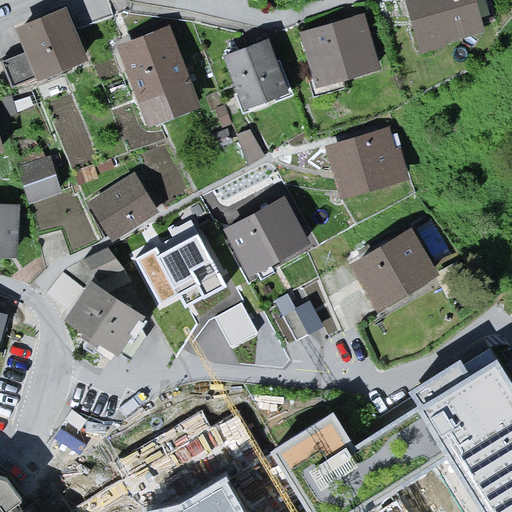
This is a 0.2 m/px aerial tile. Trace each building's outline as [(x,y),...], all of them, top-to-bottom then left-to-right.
[(480,0),(407,0),(419,46),(488,29),(480,0)] [(68,4),(18,25),(27,46),(0,57),(14,89),(90,57),(68,4)] [(367,11),(302,31),(319,86),(385,65),(367,11)] [(175,22),(116,43),(147,130),(206,110),(175,22)] [(271,35),(224,52),(244,106),(291,89),(271,35)] [(397,118),(327,141),(345,197),(416,174),(397,118)] [(36,157),(19,163),(32,201),(66,190),(54,153),(48,157),(36,157)] [(137,167),(89,196),(113,236),(162,206),(137,167)] [(288,188),(228,222),(256,272),(316,239),(288,188)] [(24,200),(0,198),(0,254),(20,256),(24,200)] [(415,223),(354,257),(381,306),(443,272),(415,223)] [(202,226),(138,258),(162,305),(226,273),(202,226)] [(113,246),(88,258),(98,280),(123,268),(113,246)] [(160,319),(93,277),(67,318),(134,360),(160,319)] [(282,316),(296,341),(324,326),(309,301),(282,316)] [(213,317),(230,347),(257,332),(241,302),(213,317)] [(0,352),(12,312),(0,308),(0,352)] [(333,412),(273,450),(312,511),(369,511),(456,458),(490,511),(511,511),(511,378),(500,360),(357,449),(333,412)] [(0,511),(42,511),(13,475),(0,471),(0,511)] [(182,502),(148,509),(148,511),(243,511),(240,508),(222,478),(182,502)]
